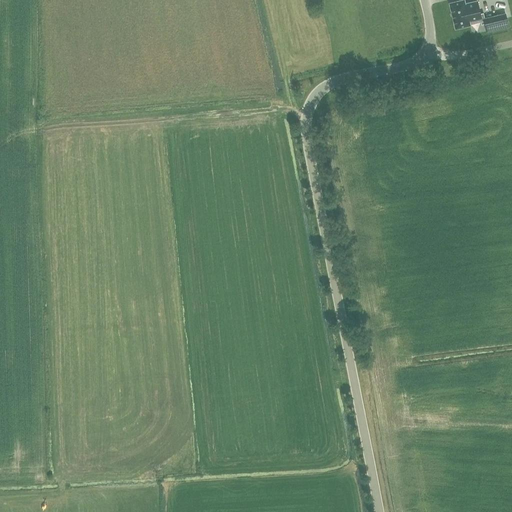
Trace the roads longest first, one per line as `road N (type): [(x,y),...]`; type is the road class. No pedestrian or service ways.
road 1 (unclassified): [(376,511),(306,134),(309,105),(331,83),(427,53),(423,0)]
road 2 (track): [(309,105),(44,126)]
